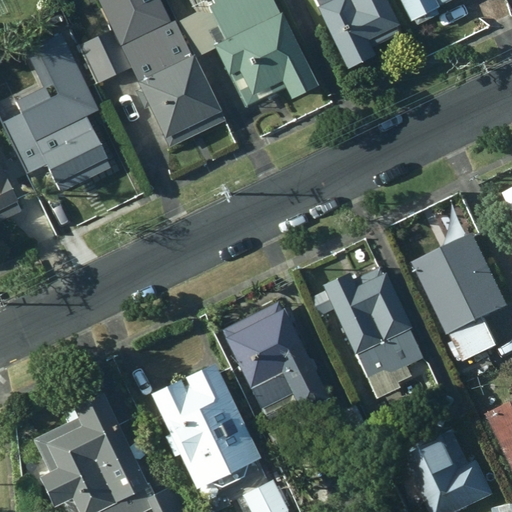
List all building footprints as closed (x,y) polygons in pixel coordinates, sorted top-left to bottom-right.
[(100,0),(168,143),(222,117),(166,0),(100,0)] [(293,98),(320,85),(277,0),(211,0),(213,3),(211,3),(215,13),(200,8),(188,14),(181,18),(200,57),(208,53),(217,49),(245,108),(288,88),(293,98)] [(309,0),(342,70),(370,57),(366,47),(398,32),(382,0),(309,0)] [(446,0),(396,0),(410,28),(438,13),(435,6),(446,0)] [(126,68),(107,29),(90,37),(81,18),(67,26),(94,83),(126,68)] [(88,78),(69,87),(82,114),(101,104),(88,78)] [(108,168),(68,87),(0,119),(0,127),(12,151),(30,142),(56,194),(108,168)] [(0,220),(20,211),(0,168),(0,220)] [(77,222),(63,193),(41,203),(57,232),(77,222)] [(508,306),(472,232),(411,262),(447,335),(450,334),(463,361),(496,345),(483,318),(508,306)] [(344,273),(317,285),(351,357),(352,356),(372,400),(397,388),(395,383),(408,377),(403,366),(420,358),(378,267),(348,280),(344,273)] [(320,296),(311,300),(321,324),(330,320),(320,296)] [(324,400),(275,301),(215,331),(255,411),(287,394),(297,413),(324,400)] [(494,369),(487,352),(457,365),(466,382),(494,369)] [(256,459),(209,364),(180,378),(183,385),(179,388),(175,380),(145,395),(182,472),(190,490),(204,483),(217,488),(240,476),(243,465),(256,459)] [(142,486),(97,392),(66,407),(69,412),(63,415),(66,421),(28,440),(43,472),(32,478),(47,508),(65,498),(71,511),(140,511),(146,509),(147,511),(180,511),(168,486),(152,494),(147,484),(142,486)] [(511,402),(484,415),(511,473),(511,402)] [(352,405),(330,416),(346,448),(369,437),(352,405)] [(292,443),(283,425),(266,432),(275,451),(292,443)] [(442,435),(441,433),(400,451),(428,511),(457,511),(458,511),(469,511),(497,500),(478,460),(467,465),(451,431),(442,435)] [(284,511),(287,511),(271,480),(238,496),(245,511),(284,511)]
